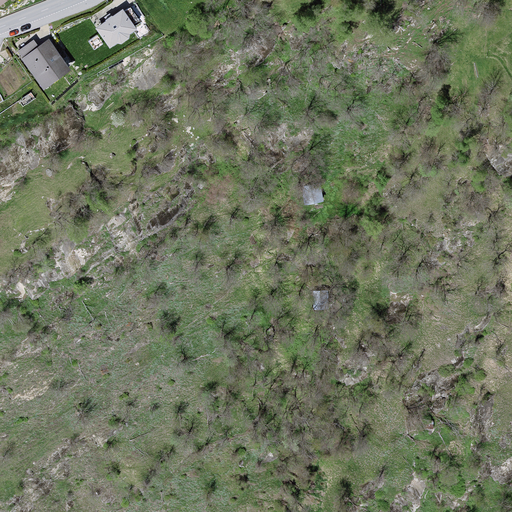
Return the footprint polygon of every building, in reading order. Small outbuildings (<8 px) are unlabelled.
[(0,0),(0,9),(2,13),(19,0),(0,0)] [(122,6),(96,26),(113,49),(140,30),(122,6)] [(44,44),(29,55),(58,94),(83,75),(59,43),(49,51),(44,44)] [(305,203),(323,200),(320,185),(302,189),(305,203)] [(438,398),(429,407),(436,414),(445,406),(438,398)] [(424,417),(423,428),(433,428),(434,417),(424,417)]
